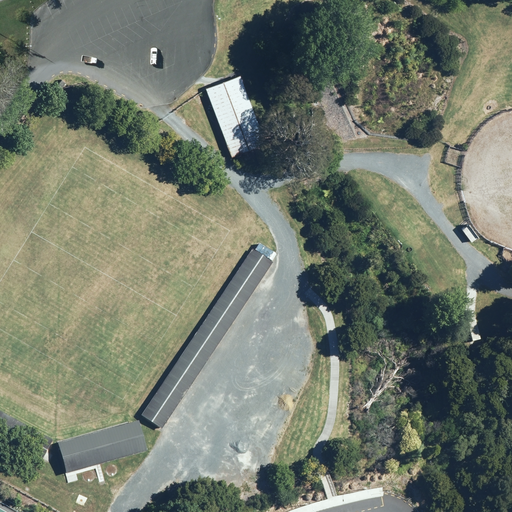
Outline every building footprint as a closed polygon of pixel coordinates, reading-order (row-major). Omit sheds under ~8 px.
[(266,145),(240,76),(206,89),(232,158),(266,145)] [(480,236),(470,223),(461,230),(471,243),(480,236)] [(253,251),(142,416),(162,430),(273,264),(272,263),(276,256),(260,246),(256,253),(253,251)] [(53,442),(0,413),(0,440),(42,463),(53,442)] [(139,424),(59,446),(67,476),(147,454),(139,424)]
